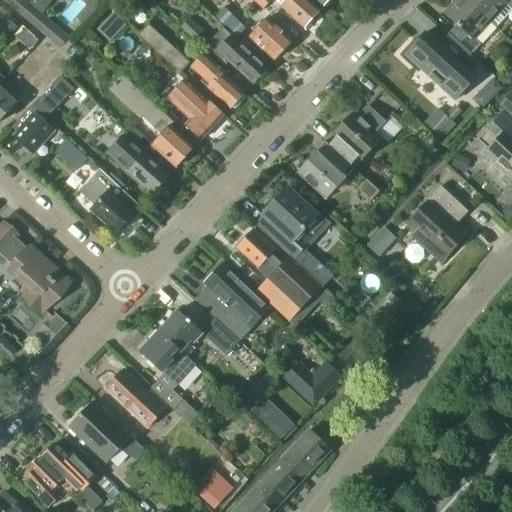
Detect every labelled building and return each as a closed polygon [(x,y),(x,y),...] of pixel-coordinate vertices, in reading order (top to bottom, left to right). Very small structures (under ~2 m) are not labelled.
[(7,0),(6,2),(24,17),(32,7),(23,0),(7,0)] [(33,0),(45,9),(52,0),(33,0)] [(138,0),(113,0),(108,7),(119,16),(125,8),(130,13),(140,1),(138,0)] [(274,0),(303,27),(318,11),(307,0),(274,0)] [(456,26),(448,34),(470,55),(479,46),(472,40),(489,23),(489,22),(464,0),(456,0),(444,14),(456,26)] [(511,0),(464,0),(489,22),(489,23),(495,29),(511,10),(511,0)] [(24,17),(42,33),(51,23),(32,7),(24,17)] [(244,28),(223,9),(216,18),(235,37),(244,28)] [(113,13),(96,30),(110,43),(126,25),(113,13)] [(189,18),(178,30),(198,48),(208,37),(189,18)] [(249,37),(255,43),(273,60),(290,41),(266,18),(249,37)] [(9,20),(2,29),(10,36),(18,27),(9,20)] [(51,23),(42,33),(61,49),(69,39),(51,23)] [(187,63),(147,25),(137,35),(178,73),(187,63)] [(226,66),(229,63),(251,83),(265,68),(226,33),(222,29),(206,48),(226,66)] [(459,67),(470,55),(448,34),(437,46),(424,33),(404,55),(454,101),(473,80),(459,67)] [(203,52),(190,67),(202,78),(200,81),(228,108),(242,93),(220,74),(223,71),(203,52)] [(160,135),(151,144),(140,134),(134,141),(150,156),(155,149),(176,168),(192,150),(178,136),(179,135),(169,125),(171,122),(172,121),(169,119),(167,117),(166,117),(121,75),(107,90),(138,119),(140,117),(160,135)] [(60,76),(32,105),(46,119),(74,90),(60,76)] [(183,80),(166,97),(181,111),(183,108),(192,115),(183,125),(199,139),(221,115),(183,80)] [(493,80),(473,100),(481,108),(501,88),(493,80)] [(0,91),(0,118),(14,104),(0,91)] [(324,143),(354,170),(382,140),(375,133),(384,123),(367,107),(357,117),(352,113),(324,143)] [(438,109),(425,123),(442,139),(455,125),(438,109)] [(511,119),(506,114),(503,111),(486,129),(497,139),(482,154),(511,182),(511,119)] [(171,112),(167,117),(169,119),(172,121),(171,122),(173,124),(174,123),(177,126),(179,123),(176,120),(178,118),(171,112)] [(53,131),(35,113),(13,137),(32,154),(53,131)] [(133,127),(126,133),(134,141),(140,134),(133,127)] [(110,148),(111,149),(107,153),(115,160),(150,193),(166,176),(147,158),(150,156),(134,141),(126,133),(125,132),(110,148)] [(67,140),(55,152),(77,171),(88,160),(67,140)] [(326,201),(354,170),(324,143),(296,174),(326,201)] [(457,155),(451,167),(463,172),(469,161),(457,155)] [(88,182),(79,192),(94,205),(90,210),(114,232),(132,213),(119,201),(126,193),(101,170),(98,172),(92,167),(87,168),(79,174),(88,182)] [(367,180),(358,190),(371,202),(380,192),(367,180)] [(263,215),(271,222),(263,231),(293,259),(303,248),(296,241),(319,216),(289,187),(263,215)] [(431,200),(407,226),(415,234),(411,238),(439,264),(468,233),(458,223),(449,215),(458,205),(440,187),(430,198),(431,200)] [(4,223),(0,227),(0,254),(15,237),(17,235),(4,223)] [(252,231),(236,249),(255,267),(268,279),(257,291),(289,322),(322,288),(320,285),(290,257),(285,262),(255,234),(252,231)] [(15,237),(0,254),(13,266),(9,270),(30,289),(24,296),(41,312),(48,305),(49,306),(71,283),(31,247),(29,249),(15,237)] [(208,285),(194,300),(203,308),(214,319),(239,342),(270,310),(256,298),(246,288),(245,289),(220,266),(204,282),(208,285)] [(178,311),(159,332),(180,352),(180,351),(189,342),(192,345),(202,334),(178,311)] [(214,319),(201,333),(202,334),(226,356),(239,342),(214,319)] [(196,366),(180,351),(180,352),(159,332),(140,353),(164,375),(165,374),(177,386),(196,366)] [(297,364),(284,378),(313,405),(340,376),(325,362),(312,377),(297,364)] [(106,389),(127,409),(148,428),(167,408),(166,408),(168,406),(150,390),(146,393),(123,371),(106,389)] [(150,390),(168,406),(173,411),(182,400),(160,379),(150,390)] [(69,428),(106,463),(130,438),(93,403),(69,428)] [(309,431),(282,461),(303,480),(330,450),(309,431)] [(54,444),(41,457),(74,489),(73,491),(92,511),(101,501),(84,484),(86,482),(84,481),(86,479),(82,476),(83,475),(85,474),(54,444)] [(34,478),(27,485),(50,507),(57,500),(60,502),(67,499),(73,491),(74,489),(41,457),(28,471),(34,478)] [(276,509),(303,480),(282,461),(255,490),(276,509)] [(203,477),(192,488),(214,510),(225,498),(203,477)] [(231,503),(223,511),(272,511),(276,509),(255,490),(237,509),(231,503)] [(0,511),(28,511),(18,502),(8,511),(2,511),(0,510),(0,511)]
